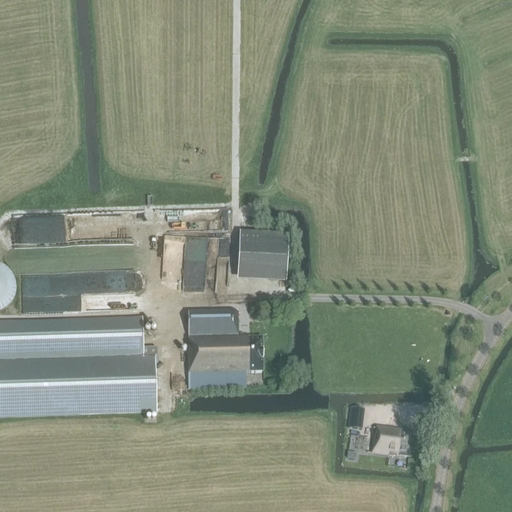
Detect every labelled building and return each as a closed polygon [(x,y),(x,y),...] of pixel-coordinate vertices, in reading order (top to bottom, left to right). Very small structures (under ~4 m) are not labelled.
[(286,283),(288,235),(239,233),(237,281),(286,283)] [(165,236),(164,256),(183,257),(183,241),(193,241),(193,236),(165,236)] [(0,264),(0,311),(1,311),(2,310),(4,309),(5,308),(7,307),(9,306),(10,304),(11,302),(12,301),(13,299),(14,297),(14,296),(15,294),(15,293),(15,291),(16,290),(16,289),(16,287),(16,285),(15,284),(15,282),(14,280),(14,279),(14,278),(13,276),(12,275),(11,273),(10,272),(9,271),(8,270),(7,269),(5,267),(4,266),(2,266),(1,265),(0,264)] [(262,350),(262,338),(248,338),(248,336),(238,337),(237,312),(187,314),(188,338),(188,348),(187,348),(187,376),(249,375),(249,373),(262,372),(262,360),(263,360),(262,350)] [(155,383),(155,372),(155,356),(157,356),(156,348),(142,348),(142,320),(0,323),(0,419),(77,418),(77,415),(156,412),(155,383)] [(361,417),(349,415),(348,429),(360,431),(361,417)] [(408,458),(411,431),(376,427),(375,435),(373,435),(371,453),(408,458)] [(352,448),(361,449),(362,437),(353,436),(352,448)]
